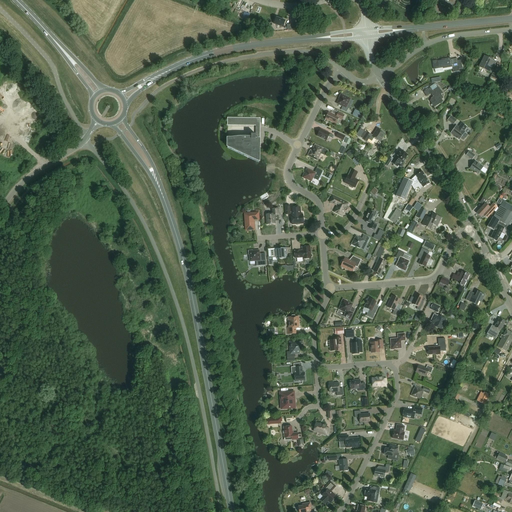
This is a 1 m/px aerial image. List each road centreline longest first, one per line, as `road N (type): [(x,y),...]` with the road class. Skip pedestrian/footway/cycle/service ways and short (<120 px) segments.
road 1 (unclassified): [(221,511),(174,296),(140,216),(83,141)]
road 2 (trunk): [(231,511),(192,296),(163,198)]
road 3 (residential): [(322,233),(316,199),(293,186),(286,169),(343,70)]
road 4 (tertiary): [(470,229),(380,76)]
road 5 (unknown): [(511,351),(434,507)]
road 6 (residential): [(326,288),(432,278),(455,238),(470,229)]
road 7 (residential): [(339,511),(397,395),(392,362)]
road 8 (unclassified): [(87,136),(52,65),(0,9)]
road 9 (secondary): [(170,69),(227,49),(315,38)]
road 10 (residential): [(380,76),(437,39),(511,29)]
